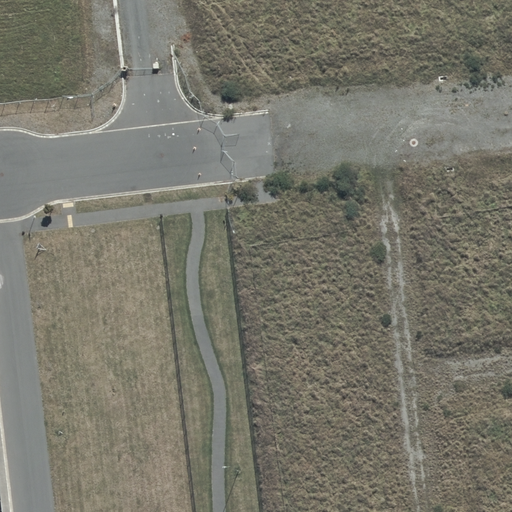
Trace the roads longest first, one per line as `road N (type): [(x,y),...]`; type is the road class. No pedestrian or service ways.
road 1 (residential): [(358,410),(325,134)]
road 2 (residential): [(33,511),(0,239)]
road 3 (residential): [(511,112),(325,134)]
road 4 (residential): [(325,134),(160,154)]
road 5 (residential): [(160,154),(0,173)]
road 6 (residential): [(144,0),(160,154)]
